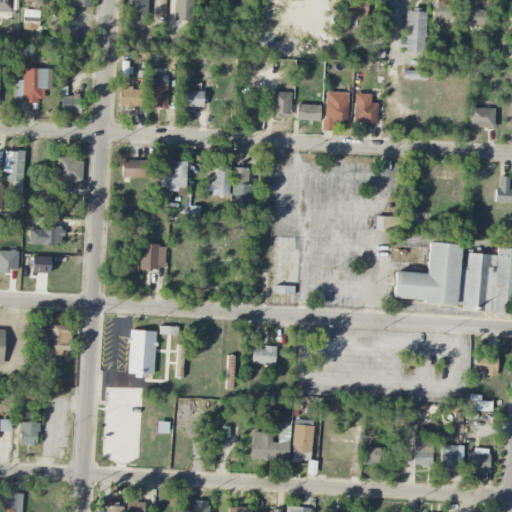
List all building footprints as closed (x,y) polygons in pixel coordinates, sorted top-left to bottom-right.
[(0,0),(0,12),(12,13),(12,0),(0,0)] [(90,8),(89,0),(66,0),(65,15),(74,16),(74,7),(90,8)] [(175,0),(174,21),(192,22),(192,0),(175,0)] [(366,0),(343,0),(344,15),(366,16),(366,0)] [(450,4),(431,4),(431,21),(450,21),(450,4)] [(489,38),(504,38),(505,6),(490,6),(489,38)] [(485,9),(467,8),(466,28),(474,28),(474,25),(484,26),(485,9)] [(425,12),(404,11),(403,50),(424,51),(425,12)] [(21,28),(37,30),(38,19),(23,17),(21,28)] [(511,68),(511,48),(504,48),(503,67),(511,68)] [(51,69),(22,69),(21,81),(16,81),(15,101),(43,102),(44,89),(51,89),(51,69)] [(426,72),(402,72),(402,79),(425,80),(426,72)] [(149,109),(167,109),(166,76),(148,76),(149,109)] [(144,107),(144,89),(119,88),(118,107),(144,107)] [(202,107),(203,91),(181,91),(181,106),(202,107)] [(290,93),(272,92),(271,118),(289,119),(290,93)] [(333,122),(346,122),(347,93),(324,92),(323,131),(332,131),(333,122)] [(376,123),(376,103),(370,103),(370,94),(354,94),(353,122),(376,123)] [(79,114),(80,96),(60,95),(59,113),(79,114)] [(295,121),(318,122),(319,106),(296,105),(295,121)] [(494,109),(468,108),(467,127),(493,128),(494,109)] [(3,181),(21,182),(22,152),(5,151),(3,181)] [(81,182),(82,158),(58,158),(57,182),(81,182)] [(146,178),(146,161),(121,161),(121,178),(146,178)] [(185,190),(186,162),(172,162),(172,166),(160,166),(160,187),(168,188),(168,190),(185,190)] [(228,196),(229,167),(214,166),(213,183),(208,182),(207,195),(228,196)] [(248,169),(233,168),(232,207),(250,208),(251,185),(247,184),(248,169)] [(511,190),(507,190),(508,177),(496,177),(496,203),(511,203),(511,190)] [(198,223),(199,207),(189,206),(188,222),(198,223)] [(374,231),(398,232),(399,217),(375,217),(374,231)] [(62,227),(40,226),(40,230),(28,230),(28,244),(61,245),(62,227)] [(425,274),(393,272),(391,300),(461,305),(461,310),(511,314),(511,304),(511,249),(496,248),(495,255),(465,253),(464,267),(458,266),(459,245),(427,243),(425,274)] [(164,270),(165,246),(140,244),(139,268),(164,270)] [(0,249),(0,272),(16,273),(17,250),(0,249)] [(49,257),(31,257),(30,273),(49,274),(49,257)] [(293,287),(274,286),(274,293),(293,294),(293,287)] [(69,354),(70,326),(50,325),(49,353),(69,354)] [(158,335),(177,335),(177,327),(158,327),(158,335)] [(127,374),(153,375),(155,331),(128,331),(127,374)] [(274,366),(275,347),(252,346),(251,365),(274,366)] [(496,375),(496,355),(473,354),(473,374),(496,375)] [(232,389),(233,356),(226,356),(225,389),(232,389)] [(490,411),(490,402),(480,402),(480,399),(471,399),(471,411),(490,411)] [(0,431),(9,432),(10,420),(0,420),(0,431)] [(300,462),(300,461),(310,461),(311,420),(292,420),(291,462),(300,462)] [(18,445),(36,446),(37,423),(19,423),(18,445)] [(250,460),(288,460),(289,426),(278,426),(277,443),(271,442),(271,433),(250,433),(250,460)] [(353,461),(354,442),(345,442),(345,438),(328,438),(327,460),(353,461)] [(382,448),(372,448),(372,443),(363,443),(363,463),(381,464),(382,448)] [(431,443),(414,443),(413,466),(430,467),(431,443)] [(456,446),(441,445),(440,469),(456,469),(456,446)] [(488,450),(466,449),(465,470),(488,470),(488,450)] [(21,511),(22,494),(0,493),(0,494),(0,511),(21,511)] [(207,511),(208,502),(191,501),(190,511),(207,511)] [(125,511),(142,511),(143,503),(125,502),(125,511)] [(121,511),(122,503),(105,503),(104,511),(121,511)]
